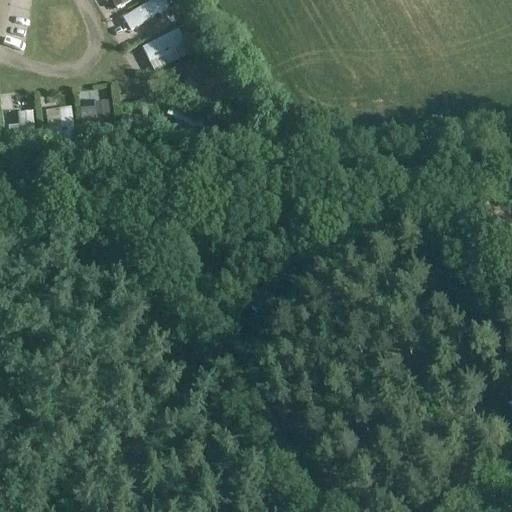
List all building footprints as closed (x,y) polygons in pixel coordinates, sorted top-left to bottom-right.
[(172,0),(164,0),(131,23),(141,37),(180,10),(172,0)] [(161,78),(202,56),(189,32),(148,54),(161,78)] [(212,83),(207,94),(193,88),(187,102),(234,123),(245,98),(212,83)] [(76,153),(74,115),(64,115),(65,133),(55,134),(56,154),(76,153)] [(38,146),(37,119),(25,119),(26,147),(38,146)]
